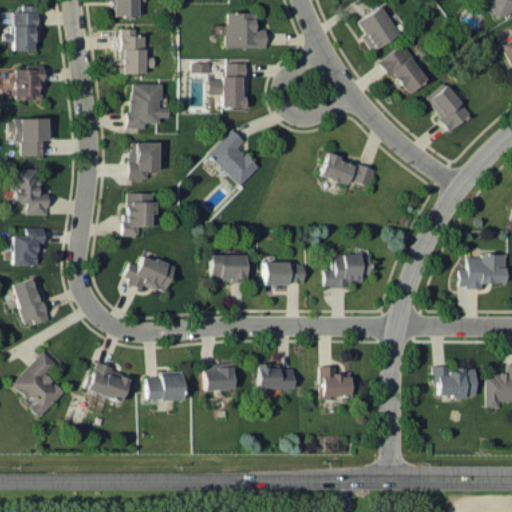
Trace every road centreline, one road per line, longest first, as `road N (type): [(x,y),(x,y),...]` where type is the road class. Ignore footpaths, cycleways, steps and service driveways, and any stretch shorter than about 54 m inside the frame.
road 1 (residential): [(395,324),(148,330),(120,327),(96,312),(76,276),(88,152),(70,0)]
road 2 (residential): [(511,477),(0,480)]
road 3 (residential): [(511,119),(492,136),(413,258),(395,324),(387,477)]
road 4 (residential): [(458,186),(348,90),(299,0)]
road 5 (residential): [(321,48),(281,78),(282,102),(303,115),(348,90)]
